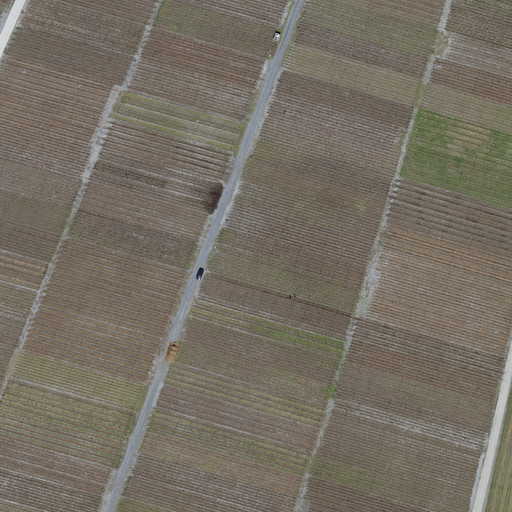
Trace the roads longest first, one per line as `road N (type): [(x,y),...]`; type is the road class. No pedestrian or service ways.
road 1 (track): [(297,0),(106,511)]
road 2 (track): [(478,511),(511,361)]
